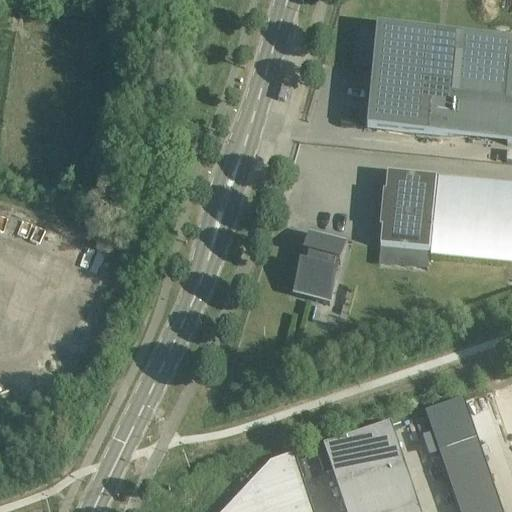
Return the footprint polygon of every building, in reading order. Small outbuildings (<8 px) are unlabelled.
[(365,134),(511,148),(511,44),(356,30),(352,72),(371,74),(365,134)] [(379,251),(428,256),(435,183),(386,179),(379,251)] [(429,257),(511,264),(511,190),(437,183),(429,257)] [(334,266),(338,267),(343,248),(308,239),(304,258),(308,259),(304,272),(300,270),(293,298),(328,307),(335,280),(331,278),(334,266)] [(464,402),(424,416),(425,417),(438,456),(457,511),(502,511),(478,442),(464,402)] [(391,428),(323,451),(337,493),(405,470),(391,428)] [(255,493),(261,511),(311,511),(295,460),(255,493)] [(405,470),(337,493),(343,511),(418,511),(419,511),(405,470)] [(232,511),(261,511),(255,493),(232,511)]
